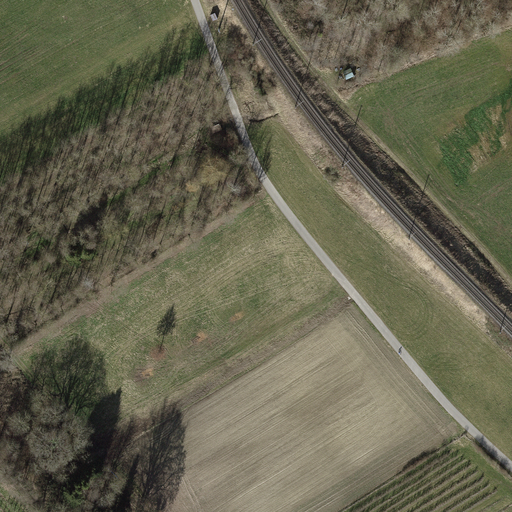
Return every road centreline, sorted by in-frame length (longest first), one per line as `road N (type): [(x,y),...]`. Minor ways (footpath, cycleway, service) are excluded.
road 1 (track): [(511,466),(443,400),(271,189),(195,0)]
road 2 (track): [(324,78),(511,283)]
road 3 (track): [(0,330),(151,511)]
